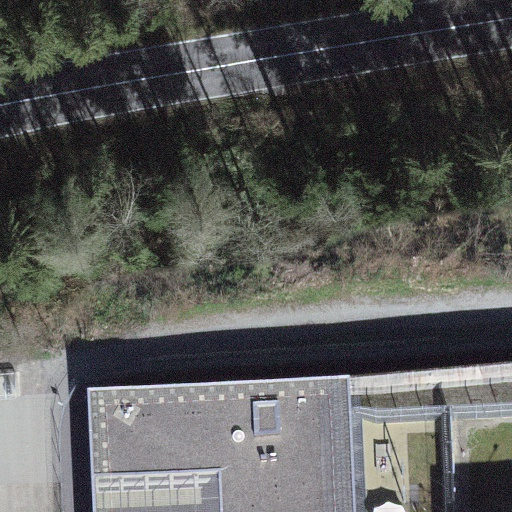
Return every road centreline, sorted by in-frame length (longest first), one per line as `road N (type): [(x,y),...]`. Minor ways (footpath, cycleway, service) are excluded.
road 1 (track): [(0,419),(83,361),(396,310),(511,302)]
road 2 (tertiary): [(0,107),(511,17)]
